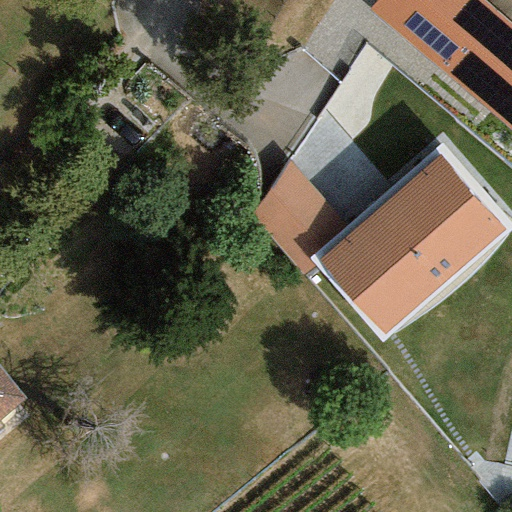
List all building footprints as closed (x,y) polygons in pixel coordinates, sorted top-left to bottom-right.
[(511,29),(478,0),(376,0),(367,11),(511,134),(511,29)] [(511,0),(478,0),(511,29),(511,0)] [(502,231),(438,157),(348,235),(316,263),(381,337),(502,231)] [(348,235),(285,160),(250,214),(301,275),(348,235)] [(0,417),(22,399),(0,372),(0,417)]
